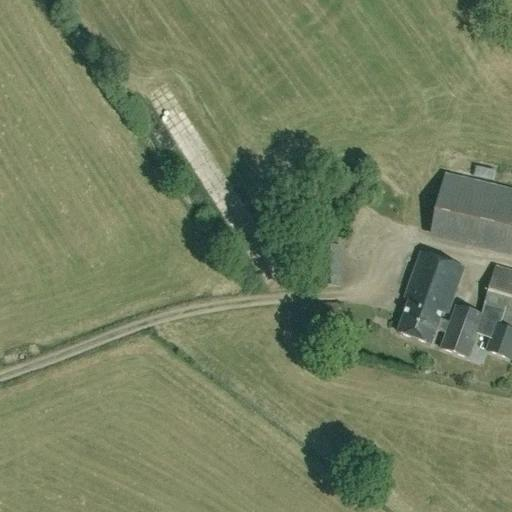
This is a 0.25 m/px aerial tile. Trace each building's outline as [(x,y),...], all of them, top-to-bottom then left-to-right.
[(357,193),(334,167),(288,209),(311,234),(357,193)] [(433,234),(511,252),(511,191),(446,176),(433,234)] [(340,248),(316,248),(316,286),(341,285),(340,248)] [(437,331),(441,333),(445,321),(463,270),(423,255),(407,300),(411,302),(399,335),(431,347),(437,331)] [(511,274),(496,270),(483,318),(511,325),(511,274)] [(340,306),(318,305),(317,320),(340,321),(340,306)] [(511,333),(499,329),(501,325),(483,318),(457,309),(451,324),(445,321),(441,333),(447,335),(442,351),(470,361),(479,336),(493,341),(489,354),(510,362),(511,356),(511,333)]
